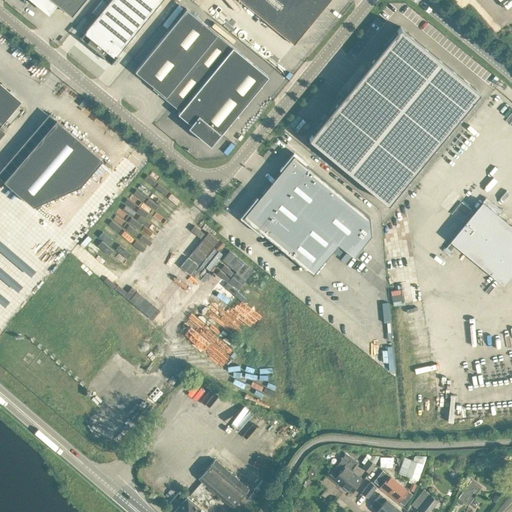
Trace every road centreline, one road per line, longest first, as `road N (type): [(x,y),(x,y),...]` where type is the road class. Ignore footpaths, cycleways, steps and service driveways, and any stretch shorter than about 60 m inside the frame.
road 1 (unclassified): [(371,0),(230,169),(212,178),(193,173),(0,12)]
road 2 (primary): [(140,511),(0,392)]
road 3 (unclassified): [(419,0),(511,79)]
